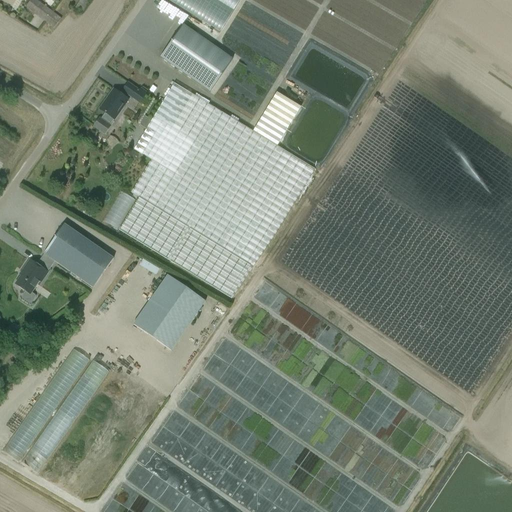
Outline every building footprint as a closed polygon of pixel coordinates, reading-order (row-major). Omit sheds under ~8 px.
[(61,20),(35,0),(31,0),(26,7),(54,29),(61,20)] [(79,0),(74,8),(82,14),(91,0),(79,0)] [(177,0),(176,3),(232,35),(252,0),(177,0)] [(173,12),(180,17),(184,10),(177,6),(173,12)] [(191,24),(195,17),(190,14),(186,21),(191,24)] [(160,58),(209,93),(232,60),(183,26),(160,58)] [(139,103),(146,93),(141,89),(139,91),(128,83),(122,91),(139,103)] [(94,127),(105,135),(111,126),(110,125),(114,120),(128,101),(113,90),(109,96),(111,98),(101,111),(105,114),(101,120),(100,119),(94,127)] [(126,128),(148,144),(142,155),(151,161),(131,194),(139,198),(119,231),(231,299),(314,170),(278,147),(301,108),(276,93),(253,133),(192,95),(178,116),(172,127),(164,122),(171,111),(157,101),(149,95),(126,128)] [(131,152),(129,157),(135,160),(138,156),(131,152)] [(64,225),(43,254),(55,262),(92,289),(113,259),(72,231),(64,225)] [(24,271),(15,285),(23,291),(25,292),(22,297),(22,299),(29,304),(31,304),(35,298),(35,296),(31,293),(39,282),(41,283),(48,273),(47,273),(52,266),(41,258),(36,265),(29,261),(23,270),(24,271)] [(169,266),(149,258),(145,268),(165,276),(169,266)] [(167,276),(133,325),(161,345),(173,328),(195,295),(167,276)] [(19,333),(14,340),(21,345),(26,337),(19,333)] [(489,378),(505,354),(498,350),(502,343),(499,341),(493,351),(490,349),(485,357),(488,359),(480,372),(489,378)] [(434,355),(418,345),(416,348),(413,346),(411,348),(419,354),(415,360),(428,368),(432,361),(431,360),(434,355)] [(46,473),(114,370),(80,348),(32,421),(48,432),(28,462),(46,473)]
